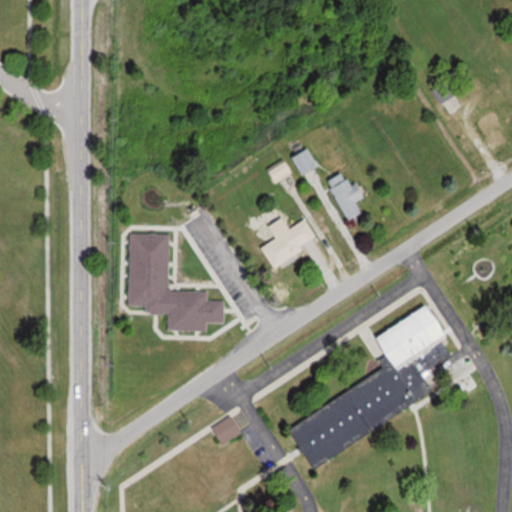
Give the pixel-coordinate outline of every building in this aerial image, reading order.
[(433,89),(442,105),(458,97),(449,80),(433,89)] [(511,140),(501,125),(507,120),(500,109),(479,123),(498,151),(511,141),(511,140)] [(303,176),(320,168),(311,150),(295,158),(303,176)] [(294,172),(288,159),(266,169),(272,182),(294,172)] [(365,213),(359,202),(368,196),(360,182),(354,186),(347,173),(330,182),(351,221),(365,213)] [(263,247),(276,267),(319,239),(307,219),(263,247)] [(210,330),(210,321),(226,322),(227,301),(210,300),(210,290),(170,290),(171,234),(132,233),(131,305),(147,306),(147,312),(171,313),(170,329),(210,330)] [(436,394),(423,370),(448,356),(441,343),(452,337),(433,304),(379,336),(389,354),(379,360),(385,370),(290,426),(313,466),(436,394)] [(242,432),(233,416),(215,426),(225,443),(242,432)]
